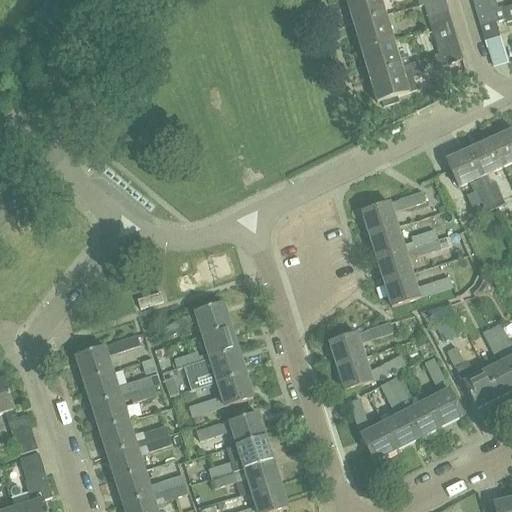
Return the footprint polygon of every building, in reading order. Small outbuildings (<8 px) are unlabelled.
[(350,0),(347,1),(354,27),(386,17),(380,0),(350,0)] [(416,0),(419,8),(424,7),(424,5),(440,0),(416,0)] [(424,7),(431,32),(453,25),(444,0),(440,0),(424,5),(424,7)] [(473,0),(475,6),(483,3),(486,15),(499,11),(499,10),(495,0),(473,0)] [(511,5),(499,10),(499,11),(486,15),(483,3),(475,6),(486,41),(499,37),(495,23),(506,20),(507,24),(511,21),(511,5)] [(354,27),(362,54),(394,44),(386,17),(354,27)] [(431,32),(435,46),(457,39),(453,25),(431,32)] [(448,54),(451,65),(463,61),(457,39),(435,46),(438,55),(439,55),(439,56),(448,54)] [(509,41),(493,42),(494,70),(510,70),(509,41)] [(362,54),(370,80),(402,70),(401,68),(394,44),(362,54)] [(434,57),(438,68),(451,65),(448,54),(439,56),(439,55),(438,55),(434,57)] [(402,70),(370,80),(377,104),(382,102),(384,108),(399,103),(397,98),(417,92),(413,79),(425,76),(421,62),(401,68),(402,70)] [(511,132),(494,140),(505,167),(511,163),(511,132)] [(470,150),(482,177),(505,167),(494,140),(470,150)] [(482,177),(470,150),(447,160),(459,187),(482,177)] [(495,182),(486,186),(496,210),(505,206),(495,183),(495,182)] [(496,210),(486,186),(475,190),(487,214),(496,210)] [(423,193),(399,201),(403,212),(426,205),(423,193)] [(362,213),(369,237),(396,228),(392,215),(389,205),(389,204),(362,213)] [(369,237),(377,260),(403,252),(396,228),(369,237)] [(435,232),(411,240),(414,249),(438,241),(435,232)] [(438,241),(442,252),(452,248),(448,238),(438,241)] [(438,241),(414,249),(417,259),(418,259),(442,252),(438,241)] [(377,260),(384,284),(411,276),(405,258),(403,252),(377,260)] [(384,284),(392,309),(418,300),(415,290),(411,276),(384,284)] [(450,279),(426,286),(429,297),(453,289),(450,279)] [(160,295),(138,301),(140,310),(163,303),(160,295)] [(200,325),(204,337),(232,329),(225,305),(196,314),(200,325)] [(457,320),(450,306),(430,317),(437,330),(457,320)] [(168,341),(168,342),(190,330),(185,320),(185,319),(163,332),(168,341)] [(390,325),(366,332),(370,343),(393,335),(390,325)] [(491,331),(503,353),(508,351),(511,348),(501,326),(491,331)] [(211,361),(239,353),(232,329),(204,337),(209,356),(211,361)] [(482,336),(494,358),(498,356),(503,353),(491,331),(482,336)] [(357,336),(330,345),(337,369),(364,360),(360,346),(357,336)] [(115,345),(118,356),(141,348),(138,337),(115,345)] [(77,358),(85,384),(114,375),(106,349),(77,358)] [(463,383),(478,412),(500,401),(487,374),(474,381),(456,349),(446,354),(462,384),(463,383)] [(247,376),(239,353),(211,361),(201,364),(187,369),(194,392),(218,385),(247,376)] [(174,362),(177,372),(187,369),(201,364),(199,359),(198,354),(174,362)] [(401,358),(374,371),(380,382),(406,368),(401,358)] [(155,372),(151,360),(141,363),(145,375),(155,372)] [(364,360),(337,369),(345,393),(372,384),(368,373),(364,360)] [(424,366),(436,389),(446,384),(434,361),(424,366)] [(487,374),(500,401),(511,394),(511,370),(508,363),(503,365),(487,374)] [(118,388),(114,375),(85,384),(93,409),(122,399),(131,396),(154,389),(161,387),(157,377),(151,379),(151,378),(118,388)] [(254,400),(247,376),(218,385),(222,398),(225,408),(226,409),(254,400)] [(5,379),(0,381),(0,414),(15,409),(5,379)] [(389,384),(401,407),(410,402),(398,379),(389,384)] [(380,389),(392,412),(396,410),(401,407),(389,384),(380,389)] [(154,389),(131,396),(134,405),(157,398),(154,389)] [(428,405),(442,431),(464,420),(450,393),(441,398),(428,405)] [(93,409),(101,433),(129,424),(122,399),(93,409)] [(356,428),(368,425),(360,401),(350,404),(356,428)] [(189,409),(192,420),(216,412),(213,402),(189,409)] [(406,416),(420,443),(442,431),(428,405),(406,416)] [(238,448),(266,439),(259,415),(230,424),(233,433),(238,448)] [(9,422),(16,444),(35,438),(28,416),(9,422)] [(384,428),(398,454),(420,443),(406,416),(401,419),(384,428)] [(129,424),(101,433),(108,458),(137,449),(135,443),(129,424)] [(200,444),(224,436),(221,427),(220,426),(196,434),(200,444)] [(143,435),(147,446),(170,438),(166,428),(143,435)] [(362,440),(376,466),(398,454),(384,428),(371,435),(362,440)] [(16,444),(20,455),(39,449),(35,438),(16,444)] [(170,438),(147,446),(150,455),(172,447),(170,438)] [(266,439),(238,448),(226,452),(230,465),(208,472),(212,482),(236,474),(245,472),(274,463),(266,439)] [(108,458),(116,483),(145,473),(139,454),(137,449),(108,458)] [(21,460),(25,471),(44,465),(40,453),(21,460)] [(248,481),(253,495),(281,487),(274,463),(245,472),(246,476),(248,481)] [(25,471),(29,482),(48,476),(44,465),(25,471)] [(116,483),(124,507),(153,498),(151,492),(145,473),(116,483)] [(237,479),(236,474),(212,482),(215,492),(239,484),(237,479)] [(12,511),(49,511),(47,505),(54,503),(50,488),(52,487),(48,476),(29,482),(29,483),(24,484),(31,505),(12,511)] [(159,484),(162,495),(185,487),(182,477),(159,484)] [(185,487),(162,495),(165,504),(188,496),(185,487)] [(245,511),(282,511),(288,510),(281,487),(253,495),(257,508),(245,511)] [(124,507),(125,511),(157,511),(155,503),(153,498),(124,507)] [(495,511),(511,511),(511,501),(494,506),(495,511)]
